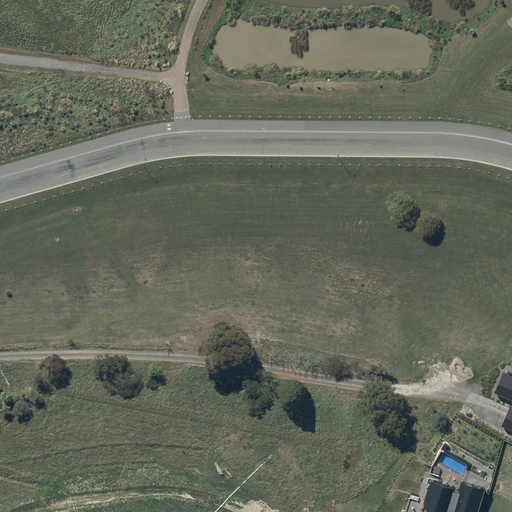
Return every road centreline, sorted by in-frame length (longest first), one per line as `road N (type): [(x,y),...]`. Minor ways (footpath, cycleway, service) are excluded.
road 1 (residential): [(0,189),(183,143),(439,141),(511,153)]
road 2 (track): [(50,511),(71,504),(178,500),(248,511)]
